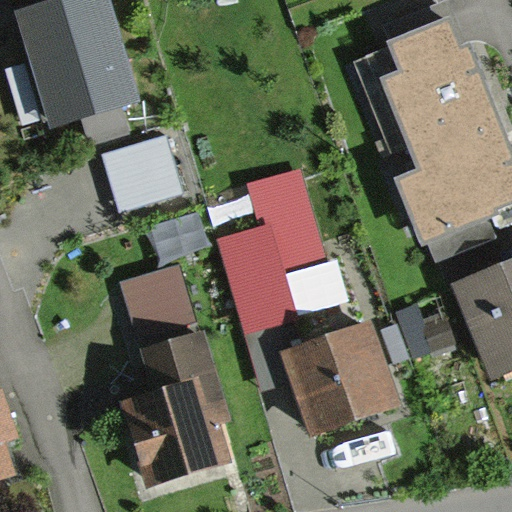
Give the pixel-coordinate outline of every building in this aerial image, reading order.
[(109,0),(51,0),(17,11),(51,125),(83,116),(124,104),(139,98),(109,0)] [(495,111),(468,44),(460,48),(448,19),(389,43),(392,48),(354,64),(390,153),(408,146),(495,111)] [(124,104),(83,116),(91,145),(132,132),(124,104)] [(511,223),(511,153),(495,111),(408,146),(417,168),(394,177),(420,245),(428,242),(437,265),(502,241),(497,229),(511,223)] [(167,138),(104,157),(122,214),(184,195),(167,138)] [(218,240),(246,333),(299,318),(284,268),(324,257),(298,172),(247,187),(259,228),(218,240)] [(511,262),(453,285),(490,378),(511,368),(511,262)] [(178,270),(124,286),(139,336),(193,319),(178,270)] [(371,322),(282,351),(310,436),(399,407),(371,322)] [(154,395),(121,405),(147,488),(236,461),(224,424),(233,421),(205,330),(140,350),(154,395)] [(0,480),(15,476),(4,442),(17,438),(2,392),(0,392),(0,480)]
